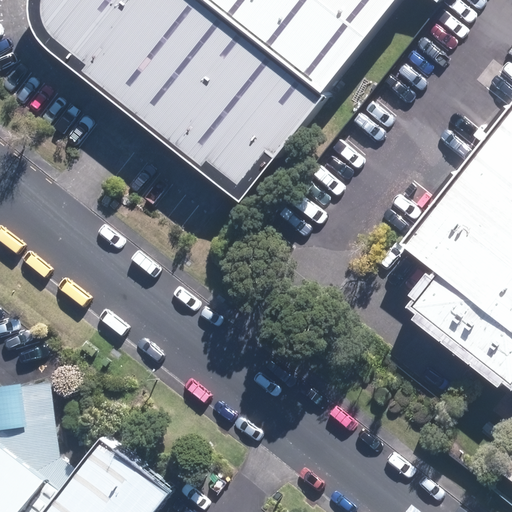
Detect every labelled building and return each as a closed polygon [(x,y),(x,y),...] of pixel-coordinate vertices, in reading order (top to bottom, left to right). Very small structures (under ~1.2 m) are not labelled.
[(257,207),(341,101),(211,0),(47,0),(46,5),(45,16),(47,30),(53,45),(58,51),(257,207)] [(211,0),(341,101),(420,0),(211,0)] [(432,0),(444,9),(450,0),(432,0)] [(511,119),(409,250),(448,281),(418,319),(511,391),(511,119)] [(0,387),(0,430),(28,430),(26,386),(0,387)] [(156,511),(172,493),(102,437),(47,487),(29,511),(156,511)] [(0,511),(27,511),(47,487),(0,447),(0,511)] [(511,463),(503,474),(511,480),(511,463)]
